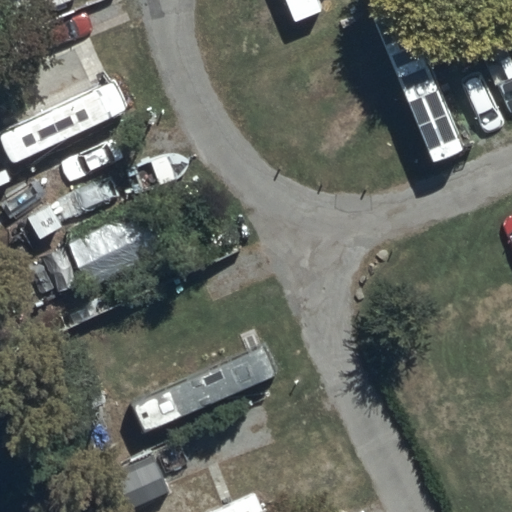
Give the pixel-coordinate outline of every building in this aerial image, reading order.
[(0,0),(0,3),(7,21),(60,0),(0,0)] [(268,0),(269,10),(290,9),(291,16),(320,14),(318,0),(268,0)] [(511,0),(497,0),(511,34),(511,0)] [(336,108),(334,102),(364,93),(355,65),(345,34),(251,64),(272,128),(336,108)] [(28,147),(115,108),(88,49),(1,88),(28,147)] [(76,233),(94,270),(162,236),(144,200),(76,233)] [(142,484),(160,477),(175,511),(226,511),(225,508),(188,429),(129,453),(142,484)]
